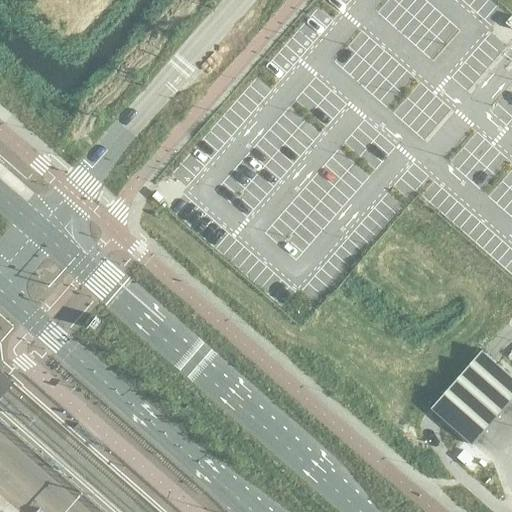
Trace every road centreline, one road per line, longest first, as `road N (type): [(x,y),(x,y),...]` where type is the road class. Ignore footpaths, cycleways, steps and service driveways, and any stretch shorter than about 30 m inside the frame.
road 1 (primary): [(358,511),(39,230)]
road 2 (primary): [(0,291),(251,511)]
road 3 (tertiary): [(236,0),(39,230)]
